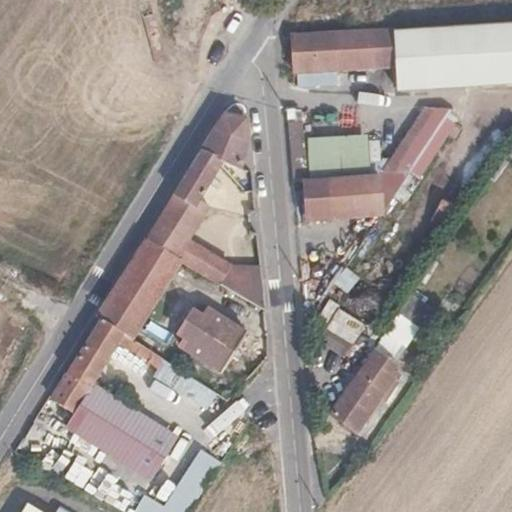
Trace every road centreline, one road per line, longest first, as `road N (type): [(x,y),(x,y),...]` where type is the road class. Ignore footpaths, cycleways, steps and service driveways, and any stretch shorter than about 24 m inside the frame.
road 1 (residential): [(299,511),(264,83),(246,49)]
road 2 (tertiary): [(0,442),(246,49)]
road 3 (track): [(511,10),(386,17),(282,0)]
